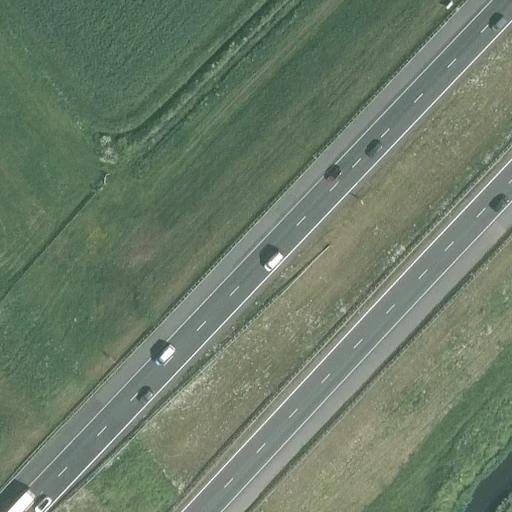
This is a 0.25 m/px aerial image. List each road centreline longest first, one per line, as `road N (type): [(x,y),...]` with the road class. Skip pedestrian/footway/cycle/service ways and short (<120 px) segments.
road 1 (motorway): [(509,0),(24,511)]
road 2 (motorway): [(203,511),(511,183)]
